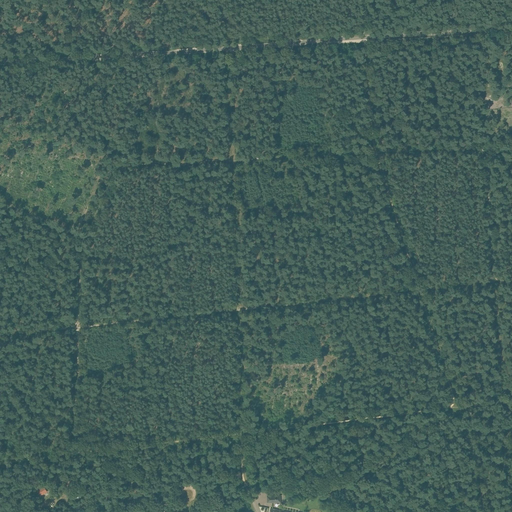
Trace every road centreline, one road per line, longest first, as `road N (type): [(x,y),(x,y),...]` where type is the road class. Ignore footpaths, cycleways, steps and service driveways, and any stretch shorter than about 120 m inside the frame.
road 1 (unclassified): [(225,48),(0,58)]
road 2 (unclassified): [(511,29),(365,39)]
road 3 (unclassified): [(225,48),(365,39)]
